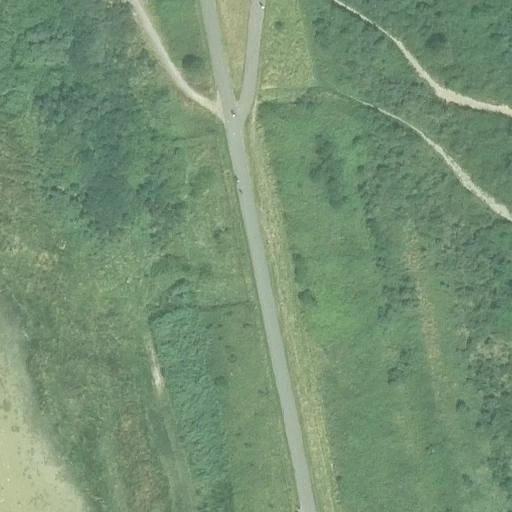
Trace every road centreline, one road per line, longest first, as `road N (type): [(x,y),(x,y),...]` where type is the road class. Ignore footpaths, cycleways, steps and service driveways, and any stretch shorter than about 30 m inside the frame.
road 1 (unknown): [(301,0),(319,80),(335,97),(408,126),(484,206),(511,222)]
road 2 (track): [(193,511),(118,205)]
